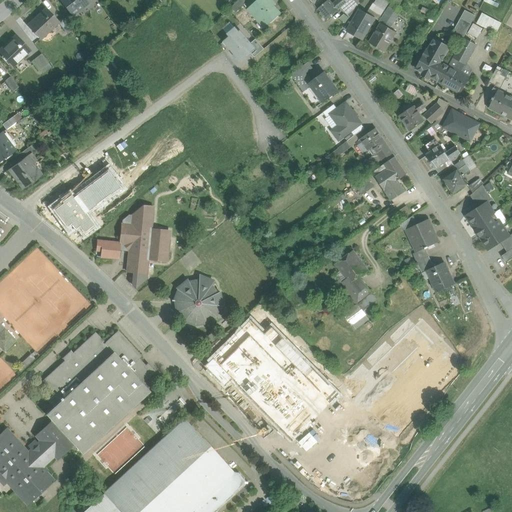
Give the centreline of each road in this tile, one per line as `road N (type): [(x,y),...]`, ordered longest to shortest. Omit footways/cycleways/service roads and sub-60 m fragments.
road 1 (residential): [(269,135),(227,67),(212,65),(17,211)]
road 2 (residential): [(330,46),(511,327)]
road 3 (residential): [(17,211),(129,309),(191,378)]
road 4 (residential): [(511,130),(345,46),(330,46)]
road 5 (primary): [(481,386),(373,511)]
road 6 (primary): [(390,511),(481,386)]
